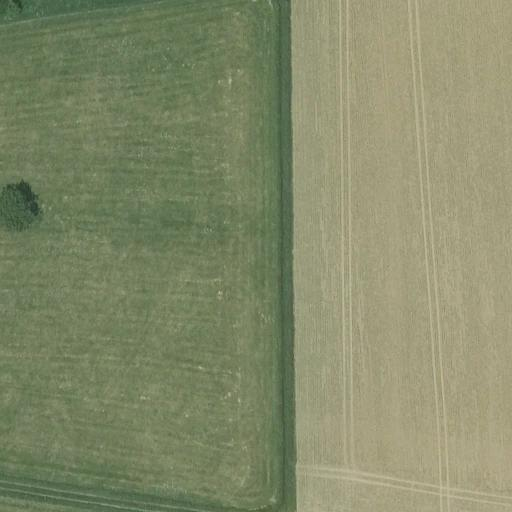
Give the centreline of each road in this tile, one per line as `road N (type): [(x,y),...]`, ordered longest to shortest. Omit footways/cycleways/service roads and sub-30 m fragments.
road 1 (track): [(284,0),(290,511)]
road 2 (track): [(0,480),(207,511)]
